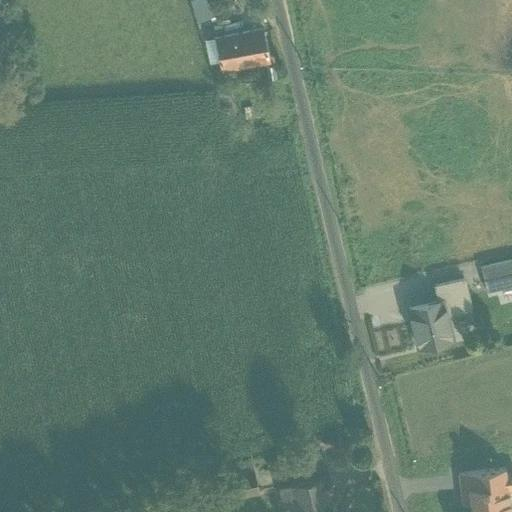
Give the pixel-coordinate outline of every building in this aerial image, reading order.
[(211,0),(218,18),(238,10),(234,0),(211,0)] [(220,70),(269,62),(263,22),(213,30),(220,70)] [(416,345),(451,336),(437,282),(402,291),(416,345)] [(284,316),(290,338),(306,334),(301,312),(284,316)] [(290,511),(335,511),(328,475),(284,484),(290,511)] [(436,511),(511,511),(511,493),(435,503),(436,511)]
